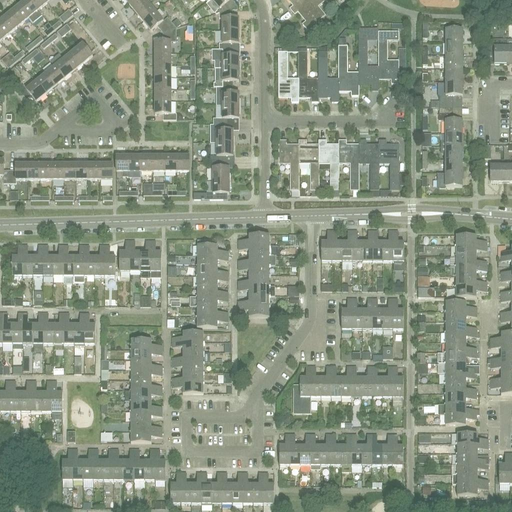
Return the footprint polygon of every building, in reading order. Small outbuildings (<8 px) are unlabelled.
[(27,0),(19,7),(30,19),(39,12),(29,0),(27,0)] [(29,0),(39,12),(48,4),(44,0),(29,0)] [(145,0),(133,0),(129,4),(136,13),(148,4),(145,0)] [(211,0),(212,0),(220,10),(218,12),(220,14),(233,10),(228,3),(231,0),(211,0)] [(295,16),(299,13),(314,0),(313,1),(312,0),(288,0),(294,6),(290,10),(295,16)] [(314,0),(299,13),(307,22),(303,25),(308,32),(319,22),(320,22),(326,17),(319,8),(328,0),(338,0),(341,4),(346,0),(314,0)] [(136,13),(144,23),(156,13),(148,4),(136,13)] [(10,15),(20,27),(30,19),(19,7),(10,15)] [(233,10),(220,14),(220,20),(223,20),(223,32),(239,32),(239,20),(233,20),(233,12),(233,10)] [(69,11),(60,18),(60,19),(64,24),(74,16),(69,11)] [(156,13),(144,23),(151,32),(157,27),(163,35),(176,30),(168,19),(164,22),(156,13)] [(286,23),(295,18),(292,14),(284,19),(286,23)] [(1,22),(11,35),(20,27),(10,15),(1,22)] [(421,25),(435,26),(436,18),(422,17),(421,25)] [(11,35),(1,22),(0,22),(0,40),(2,42),(11,35)] [(52,28),(55,32),(62,26),(59,23),(52,28)] [(72,31),(67,26),(58,33),(58,34),(62,39),(72,31)] [(48,38),(55,32),(52,28),(45,34),(48,38)] [(155,44),(155,55),(171,55),(171,43),(177,43),(176,30),(163,35),(163,43),(155,43),(155,44)] [(446,31),(446,44),(463,44),(463,31),(446,31)] [(220,51),(233,51),(233,45),(239,45),(239,32),(223,32),(223,45),(220,45),(220,51)] [(379,34),(379,69),(379,81),(392,81),(392,86),(399,86),(399,75),(399,69),(399,63),(399,62),(388,62),(388,43),(399,43),(399,33),(379,34)] [(55,35),(49,41),(51,44),(58,39),(55,35)] [(34,43),(36,47),(44,41),(41,37),(34,43)] [(339,40),(339,48),(339,92),(351,92),(351,98),(359,98),(359,87),(359,42),(359,75),(348,75),(348,48),(347,48),(347,40),(339,40)] [(49,41),(41,47),(44,51),(51,44),(49,41)] [(494,66),(506,66),(507,48),(495,48),(495,41),(488,41),(488,53),(494,53),(494,66)] [(379,81),(379,69),(368,69),(368,42),(359,42),(359,87),(372,87),(372,92),(379,92),(379,81)] [(29,53),(36,47),(34,43),(26,49),(29,53)] [(446,44),(446,58),(463,58),(463,44),(446,44)] [(74,52),(84,65),(93,57),(83,45),(74,52)] [(319,54),(320,99),(332,99),(332,104),(339,104),(339,92),(339,48),(339,80),(328,80),(328,48),(323,49),(319,50),(319,54)] [(299,54),(299,99),(312,99),(312,104),(319,104),(319,99),(320,99),(319,54),(319,80),(308,80),(308,54),(307,54),(307,50),(299,50),(299,54)] [(30,56),(33,60),(40,54),(37,51),(30,56)] [(223,70),(239,70),(239,57),(233,57),(233,51),(220,51),(213,51),(213,62),(223,62),(223,70)] [(84,65),(74,52),(64,60),(74,72),(84,65)] [(22,53),(15,59),(18,62),(25,56),(22,53)] [(300,104),(299,99),(299,54),(299,80),(288,80),(288,54),(279,54),(279,100),(292,100),(292,104),(300,104)] [(155,67),(171,67),(171,55),(155,55),(155,67)] [(25,66),(33,60),(30,56),(22,62),(25,66)] [(446,67),(445,57),(432,58),(432,68),(446,67)] [(446,58),(446,70),(463,71),(463,58),(446,58)] [(15,59),(8,65),(10,68),(18,62),(15,59)] [(64,60),(55,68),(65,80),(74,72),(64,60)] [(155,67),(155,79),(171,79),(171,67),(155,67)] [(46,75),(56,88),(65,80),(55,68),(46,75)] [(216,89),(233,89),(233,83),(239,82),(239,70),(223,70),(218,71),(218,82),(216,82),(216,84),(214,84),(214,89),(216,89)] [(446,70),(446,84),(463,84),(463,71),(446,70)] [(46,75),(36,83),(46,95),(56,88),(46,75)] [(156,91),(171,91),(171,79),(155,79),(156,91)] [(19,90),(27,101),(32,97),(37,103),(46,95),(36,83),(27,91),(23,87),(19,90)] [(440,97),(440,103),(453,103),(453,97),(463,98),(463,84),(446,84),(446,97),(440,97)] [(223,107),(240,107),(239,94),(233,94),(233,89),(216,89),(220,89),(220,95),(223,95),(223,107)] [(156,91),(156,103),(171,103),(171,91),(156,91)] [(474,114),(474,102),(465,102),(465,114),(474,114)] [(156,103),(156,115),(163,115),(163,122),(177,122),(177,115),(176,115),(176,104),(171,104),(171,103),(156,103)] [(240,107),(223,107),(223,120),(214,120),(214,126),(228,126),(228,120),(240,120),(240,107)] [(446,122),(446,135),(463,135),(463,122),(453,122),(453,110),(440,110),(440,122),(446,122)] [(228,126),(214,126),(214,133),(217,133),(217,145),(234,145),(234,132),(228,132),(228,126)] [(463,135),(446,135),(446,143),(441,143),(441,148),(463,148),(463,135)] [(300,193),(299,166),(300,166),(299,142),(299,147),(287,147),(287,142),(279,142),(279,166),(291,166),(291,193),(300,193)] [(319,142),(319,147),(307,147),(307,142),(299,142),(300,166),(311,166),(311,192),(313,192),(313,198),(319,198),(319,192),(319,166),(320,166),(319,142)] [(340,165),(340,142),(339,142),(339,147),(327,147),(327,142),(319,142),(320,166),(331,166),(331,192),(340,192),(339,165),(340,165)] [(360,165),(359,147),(347,147),(347,142),(340,142),(340,165),(351,165),(351,192),(359,192),(359,165),(360,165)] [(367,142),(359,142),(359,147),(360,165),(371,165),(371,192),(380,192),(379,165),(380,165),(380,142),(379,142),(379,147),(367,147),(367,142)] [(380,142),(380,165),(391,165),(391,192),(400,192),(400,146),(387,146),(387,142),(380,142)] [(234,145),(217,145),(217,158),(210,158),(210,164),(224,163),(224,158),(234,158),(234,145)] [(446,155),(446,162),(463,162),(463,148),(441,148),(441,155),(446,155)] [(129,173),(129,157),(117,157),(117,173),(123,173),(123,178),(129,178),(129,173)] [(129,157),(129,173),(141,173),(141,157),(129,157)] [(141,157),(141,173),(153,173),(153,157),(141,157)] [(153,157),(153,173),(165,173),(165,157),(153,157)] [(165,157),(165,173),(178,173),(177,157),(165,157)] [(190,173),(190,157),(177,157),(178,173),(190,173)] [(4,162),(0,161),(0,177),(4,178),(4,185),(10,185),(10,172),(4,172),(4,162)] [(446,162),(446,175),(462,175),(463,162),(446,162)] [(224,170),(224,163),(210,164),(210,170),(213,170),(213,182),(229,182),(229,170),(224,170)] [(10,172),(10,185),(16,185),(16,182),(28,182),(28,166),(16,166),(16,172),(10,172)] [(40,166),(28,166),(28,182),(41,182),(40,166)] [(40,166),(41,182),(53,182),(53,166),(40,166)] [(65,166),(53,166),(53,182),(65,182),(65,166)] [(65,166),(65,182),(77,181),(77,166),(65,166)] [(89,166),(77,166),(77,181),(89,181),(89,166)] [(89,166),(89,181),(101,181),(101,166),(89,166)] [(113,166),(101,166),(101,181),(113,181),(113,166)] [(490,184),(504,184),(504,167),(491,167),(490,184)] [(462,189),(462,175),(446,175),(437,175),(437,190),(446,190),(446,189),(462,189)] [(223,195),(229,195),(229,182),(213,182),(213,195),(210,195),(210,201),(223,201),(223,195)] [(144,193),(144,197),(153,197),(153,193),(153,187),(149,187),(149,193),(144,193)] [(322,264),(333,264),(333,243),(333,233),(328,233),(328,243),(322,243),(322,264)] [(338,233),(333,233),(333,243),(333,264),(343,264),(343,244),(338,244),(338,233)] [(348,244),(343,244),(343,264),(353,264),(353,243),(354,233),(349,233),(348,244)] [(363,264),(364,244),(358,244),(358,233),(354,233),(353,243),(353,264),(363,264)] [(369,244),(364,244),(363,264),(374,264),(374,243),(374,233),(369,233),(369,244)] [(384,264),(384,244),(378,244),(378,233),(374,233),(374,243),(374,264),(384,264)] [(389,244),(384,244),(384,264),(394,264),(394,243),(394,233),(389,233),(389,244)] [(394,271),(405,271),(405,243),(399,243),(399,233),(394,233),(394,243),(394,264),(394,271)] [(239,242),(239,247),(270,247),(270,237),(249,237),(249,242),(239,242)] [(457,237),(457,248),(488,248),(488,243),(477,243),(477,238),(457,237)] [(131,274),(131,243),(126,243),(126,253),(120,253),(120,274),(131,274)] [(136,243),(131,243),(131,274),(141,274),(141,254),(136,254),(136,243)] [(151,280),(151,243),(146,243),(146,254),(141,254),(141,274),(141,280),(151,280)] [(156,243),(151,243),(151,280),(162,280),(162,253),(156,253),(156,243)] [(13,278),(23,278),(24,247),(19,247),(19,257),(13,257),(13,278)] [(23,278),(34,278),(34,258),(28,258),(28,247),(24,247),(23,278)] [(34,278),(44,278),(44,247),(39,247),(39,258),(34,258),(34,278)] [(44,247),(44,278),(54,278),(54,258),(49,258),(49,247),(44,247)] [(54,278),(64,278),(64,247),(59,247),(59,258),(54,258),(54,278)] [(69,247),(64,247),(64,278),(64,285),(74,285),(74,284),(75,278),(75,258),(69,258),(69,247)] [(85,285),(85,278),(85,247),(80,247),(80,258),(75,258),(75,278),(74,284),(85,285)] [(90,258),(90,247),(85,247),(85,278),(95,278),(95,258),(90,258)] [(95,278),(105,278),(105,247),(101,247),(101,258),(95,258),(95,278)] [(110,258),(110,247),(105,247),(105,278),(116,279),(116,258),(110,258)] [(239,247),(239,252),(250,252),(250,258),(270,258),(270,247),(239,247)] [(501,258),(511,258),(511,247),(511,248),(511,253),(501,253),(501,258)] [(229,258),(229,253),(218,253),(218,248),(198,248),(198,258),(229,258)] [(457,258),(477,258),(477,253),(488,253),(488,248),(457,248),(457,258)] [(229,263),(229,258),(198,258),(198,269),(218,269),(218,263),(229,263)] [(274,258),(270,258),(250,258),(250,263),(239,263),(239,268),(270,268),(274,268),(274,258)] [(457,258),(457,268),(488,269),(488,264),(477,263),(477,258),(457,258)] [(239,268),(239,273),(250,273),(250,278),(270,278),(270,268),(239,268)] [(457,268),(457,279),(477,279),(477,273),(488,273),(488,269),(457,268)] [(218,269),(198,269),(198,279),(229,279),(229,274),(218,274),(218,269)] [(239,283),(239,288),(270,288),(270,278),(250,278),(250,283),(239,283)] [(229,284),(229,279),(198,279),(198,289),(218,289),(218,284),(229,284)] [(431,289),(431,279),(418,279),(419,289),(431,289)] [(457,279),(456,289),(488,289),(488,284),(477,284),(477,279),(457,279)] [(239,288),(239,293),(250,293),(250,298),(270,298),(276,298),(276,288),(270,288),(239,288)] [(299,288),(291,288),(291,299),(299,298),(299,288)] [(218,289),(198,289),(198,299),(229,299),(229,294),(218,294),(218,289)] [(456,299),(477,300),(477,294),(488,294),(488,289),(456,289),(456,299)] [(239,304),(239,309),(270,309),(270,298),(250,298),(250,304),(239,304)] [(141,309),(151,309),(151,299),(141,299),(141,309)] [(229,304),(229,299),(198,299),(198,309),(218,309),(218,304),(229,304)] [(353,332),(353,301),(348,301),(348,311),(342,311),(342,332),(353,332)] [(358,301),(353,301),(353,332),(363,332),(363,312),(358,312),(358,301)] [(373,332),(373,301),(368,301),(368,312),(363,312),(363,332),(373,332)] [(378,301),(373,301),(373,332),(384,332),(384,312),(378,312),(378,301)] [(394,332),(394,301),(389,301),(389,312),(384,312),(384,332),(394,332)] [(399,301),(394,301),(394,332),(404,332),(404,311),(399,311),(399,301)] [(446,304),(446,314),(478,315),(478,310),(467,310),(467,304),(446,304)] [(229,320),(229,315),(217,315),(218,309),(198,309),(198,319),(229,320)] [(239,309),(239,313),(249,313),(249,319),(270,319),(270,309),(239,309)] [(446,324),(466,325),(466,320),(478,320),(478,315),(446,314),(446,324)] [(3,346),(13,346),(13,326),(8,326),(8,315),(3,315),(3,346)] [(23,352),(24,346),(24,315),(19,315),(19,326),(13,326),(13,346),(13,352),(23,352)] [(24,346),(34,346),(34,326),(29,326),(29,315),(24,315),(24,346)] [(34,346),(44,346),(44,315),(39,315),(39,326),(34,326),(34,346)] [(44,346),(54,346),(54,326),(49,326),(49,315),(44,315),(44,346)] [(54,346),(65,346),(65,315),(60,315),(60,326),(54,326),(54,346)] [(65,346),(75,346),(75,326),(70,326),(70,315),(65,315),(65,346)] [(75,346),(85,346),(85,315),(80,315),(80,326),(75,326),(75,346)] [(96,346),(96,326),(90,326),(90,315),(85,315),(85,346),(96,346)] [(229,324),(229,320),(198,319),(198,330),(218,330),(218,324),(229,324)] [(511,319),(501,319),(501,324),(511,324),(511,330),(511,319)] [(446,324),(446,334),(478,335),(478,330),(466,330),(466,325),(446,324)] [(173,340),(173,345),(182,344),(204,344),(204,334),(183,334),(183,340),(173,340)] [(446,334),(446,345),(466,345),(466,340),(478,340),(478,335),(446,334)] [(511,334),(502,334),(502,340),(491,340),(491,345),(511,345),(511,334)] [(152,342),(132,342),(132,352),(163,352),(163,348),(152,347),(152,342)] [(184,354),(204,355),(204,344),(182,344),(173,345),(173,350),(184,350),(184,354)] [(446,355),(478,355),(478,351),(466,351),(466,345),(446,345),(446,355)] [(511,355),(511,345),(491,345),(491,350),(502,350),(502,355),(511,355)] [(86,355),(86,347),(77,347),(77,355),(86,355)] [(393,361),(393,349),(383,348),(383,361),(393,361)] [(163,357),(163,352),(132,352),(132,362),(152,362),(152,357),(163,357)] [(173,360),(173,365),(182,365),(204,365),(204,355),(184,354),(184,360),(173,360)] [(446,355),(446,365),(466,365),(466,360),(478,360),(478,356),(478,355),(446,355)] [(511,365),(511,355),(502,355),(502,361),(491,361),(491,365),(488,365),(488,366),(511,365)] [(152,362),(132,362),(132,373),(163,373),(163,368),(152,368),(152,362)] [(173,365),(173,370),(183,370),(183,375),(204,375),(204,365),(182,365),(173,365)] [(446,368),(446,376),(477,376),(480,376),(480,369),(469,369),(468,370),(466,370),(466,365),(446,365),(446,368)] [(511,365),(488,366),(488,369),(491,369),(491,370),(502,370),(502,376),(511,375),(511,365)] [(428,366),(418,366),(418,376),(428,376),(428,366)] [(294,388),(294,406),(294,417),(311,417),(311,400),(311,369),(306,369),(306,380),(300,380),(300,388),(294,388)] [(311,400),(321,400),(321,380),(316,380),(316,369),(311,369),(311,400)] [(321,400),(331,400),(331,369),(326,369),(326,380),(321,380),(321,400)] [(331,400),(341,400),(341,380),(336,380),(336,369),(331,369),(331,400)] [(347,380),(341,380),(341,400),(352,400),(352,369),(347,369),(347,380)] [(352,400),(362,400),(362,380),(356,380),(356,369),(352,369),(352,400)] [(362,400),(372,400),(372,369),(367,369),(367,380),(362,380),(362,400)] [(377,369),(372,369),(372,400),(383,400),(383,380),(377,380),(377,369)] [(388,380),(383,380),(383,400),(393,400),(393,369),(388,369),(388,380)] [(398,369),(393,369),(393,400),(403,400),(403,380),(398,380),(398,369)] [(163,378),(163,373),(132,373),(132,383),(151,383),(151,378),(163,378)] [(172,380),(172,385),(183,385),(204,385),(204,375),(183,375),(183,380),(172,380)] [(511,375),(502,376),(502,381),(491,381),(491,386),(511,385),(511,375)] [(446,376),(446,386),(466,386),(466,380),(477,380),(477,376),(446,376)] [(1,414),(11,414),(11,383),(7,383),(6,394),(1,394),(1,414)] [(11,383),(11,414),(22,414),(22,394),(16,394),(16,383),(11,383)] [(22,414),(32,414),(32,383),(27,383),(27,394),(22,394),(22,414)] [(37,383),(32,383),(32,414),(42,414),(42,394),(37,394),(37,383)] [(42,414),(52,414),(53,383),(48,383),(48,394),(42,394),(42,414)] [(52,414),(63,414),(63,393),(57,393),(57,383),(53,383),(52,414)] [(151,388),(151,383),(132,383),(132,393),(162,393),(162,388),(151,388)] [(183,396),(204,396),(204,385),(183,385),(172,385),(172,390),(183,390),(183,396)] [(511,396),(511,385),(491,386),(491,391),(501,391),(501,396),(511,396)] [(446,386),(446,396),(477,396),(477,391),(466,391),(466,386),(446,386)] [(162,398),(162,393),(132,393),(125,393),(125,403),(132,403),(151,403),(151,398),(162,398)] [(446,406),(465,406),(466,401),(476,401),(477,396),(446,396),(446,406)] [(151,409),(151,403),(132,403),(132,414),(162,414),(162,409),(151,409)] [(446,406),(446,416),(476,417),(477,412),(465,411),(465,406),(446,406)] [(162,419),(162,414),(132,414),(132,424),(151,424),(151,419),(162,419)] [(373,425),(374,416),(365,416),(365,425),(373,425)] [(446,427),(466,427),(466,421),(476,421),(476,417),(446,416),(446,427)] [(151,429),(151,424),(132,424),(131,434),(162,434),(162,429),(151,429)] [(162,439),(162,434),(131,434),(131,445),(152,445),(152,439),(162,439)] [(457,435),(457,446),(488,446),(488,441),(478,441),(478,435),(457,435)] [(290,467),(290,436),(286,436),(286,447),(280,447),(280,467),(290,467)] [(295,436),(290,436),(290,467),(301,467),(301,447),(295,447),(295,436)] [(311,467),(311,436),(306,436),(306,447),(301,447),(301,467),(311,467)] [(316,436),(311,436),(311,467),(311,472),(321,472),(321,467),(321,447),(316,447),(316,436)] [(331,467),(331,436),(326,436),(326,447),(321,447),(321,467),(331,467)] [(336,436),(331,436),(331,467),(342,468),(342,448),(336,447),(336,436)] [(352,468),(352,436),(347,436),(347,448),(342,448),(342,468),(352,468)] [(357,436),(352,436),(352,468),(362,468),(362,448),(357,448),(357,436)] [(372,468),(372,437),(368,437),(368,448),(362,448),(362,468),(372,468)] [(377,437),(372,437),(372,468),(382,468),(383,448),(377,448),(377,437)] [(393,468),(393,437),(388,437),(388,448),(383,448),(382,468),(393,468)] [(398,437),(393,437),(393,468),(403,468),(403,447),(398,447),(398,437)] [(457,456),(477,456),(477,451),(488,451),(488,446),(457,446),(457,456)] [(62,482),(73,482),(73,451),(68,451),(68,462),(63,462),(62,482)] [(73,482),(83,483),(83,463),(78,463),(78,451),(73,451),(73,482)] [(83,463),(83,483),(94,483),(94,451),(89,451),(89,463),(83,463)] [(94,483),(104,483),(104,463),(98,463),(99,452),(94,451),(94,483)] [(104,483),(114,483),(114,452),(109,452),(109,463),(104,463),(104,483)] [(114,452),(114,483),(124,483),(124,463),(119,463),(119,452),(114,452)] [(124,483),(135,483),(135,452),(130,452),(130,463),(124,463),(124,483)] [(135,452),(135,483),(145,483),(145,463),(140,463),(140,452),(135,452)] [(145,483),(155,483),(155,452),(150,452),(150,463),(145,463),(145,483)] [(155,483),(165,483),(166,483),(166,462),(160,462),(160,452),(155,452),(155,483)] [(509,486),(509,455),(505,455),(504,466),(499,466),(499,486),(509,486)] [(477,459),(477,456),(457,456),(457,466),(488,466),(489,466),(489,458),(478,458),(477,459)] [(457,476),(477,476),(477,471),(488,471),(488,466),(457,466),(457,476)] [(171,506),(182,506),(182,475),(177,475),(177,485),(171,485),(171,506)] [(182,506),(192,506),(192,486),(187,486),(187,475),(182,475),(182,506)] [(192,506),(202,506),(202,475),(197,475),(197,486),(192,486),(192,506)] [(202,506),(212,506),(212,486),(207,486),(207,475),(202,475),(202,506)] [(212,506),(222,506),(222,475),(218,475),(218,486),(212,486),(212,506)] [(222,506),(233,506),(233,486),(227,486),(227,475),(222,475),(222,506)] [(233,506),(243,506),(243,475),(238,475),(238,486),(233,486),(233,506)] [(243,506),(253,506),(253,486),(248,486),(248,475),(243,475),(243,506)] [(253,506),(264,506),(264,475),(259,475),(259,486),(253,486),(253,506)] [(264,475),(264,506),(274,506),(274,486),(268,486),(269,475),(264,475)] [(453,486),(457,486),(488,486),(488,482),(477,482),(477,476),(457,476),(457,477),(453,477),(453,486)] [(488,486),(457,486),(457,497),(477,497),(477,491),(488,491),(488,486)]
